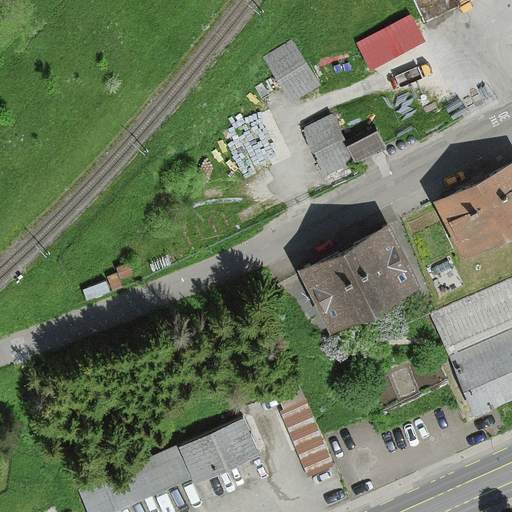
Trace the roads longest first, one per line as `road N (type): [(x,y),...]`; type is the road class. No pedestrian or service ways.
road 1 (unclassified): [(244,249),(511,122)]
road 2 (residential): [(244,249),(0,353)]
road 3 (unknown): [(214,511),(247,498),(271,473),(275,453),(253,409)]
